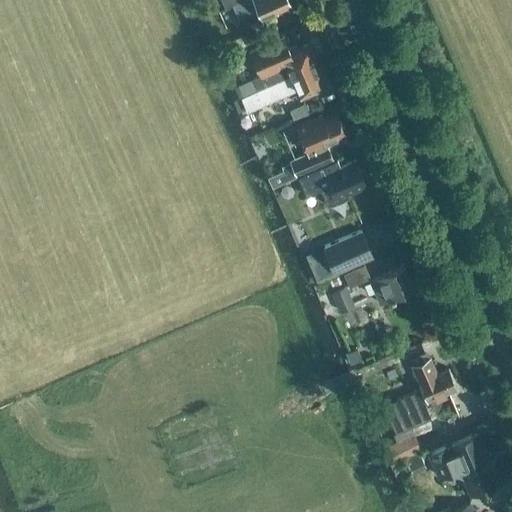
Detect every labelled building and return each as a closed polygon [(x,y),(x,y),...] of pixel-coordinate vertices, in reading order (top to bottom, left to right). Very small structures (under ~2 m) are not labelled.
[(276,10),(290,4),(288,0),(221,0),(225,8),(232,5),(237,17),(257,8),(262,18),(277,12),(276,10)] [(257,90),(317,64),(308,43),(297,48),(296,46),(278,53),(274,52),(269,40),(249,49),(254,61),(262,57),(267,70),(251,77),(257,90)] [(247,111),(296,90),(301,99),(316,93),(315,90),(326,85),(317,64),(257,90),(233,100),(236,106),(243,103),(247,111)] [(307,153),(290,161),(296,176),(333,159),(327,145),(335,142),(334,139),(346,133),(337,112),(312,123),(310,118),(295,125),(307,153)] [(355,160),(332,170),(329,162),(298,176),(306,195),(320,188),(327,205),(348,196),(346,192),(365,184),(364,182),(366,178),(363,172),(359,171),(355,160)] [(283,169),(268,176),(272,186),(296,176),(290,161),(281,165),(283,169)] [(337,271),(372,256),(360,229),(325,244),(337,271)] [(349,286),(369,277),(364,264),(344,273),(349,286)] [(380,303),(414,288),(403,265),(369,279),(380,303)] [(342,310),(353,305),(344,287),(333,292),(342,310)] [(421,389),(397,399),(409,427),(430,418),(424,404),(423,402),(457,387),(448,368),(437,373),(430,357),(412,365),(418,381),(421,389)] [(439,476),(450,472),(466,479),(472,493),(497,482),(476,433),(451,444),(452,446),(445,449),(444,447),(429,454),(439,476)] [(417,452),(406,457),(412,472),(424,466),(417,452)] [(472,511),(469,503),(449,511),(472,511)]
